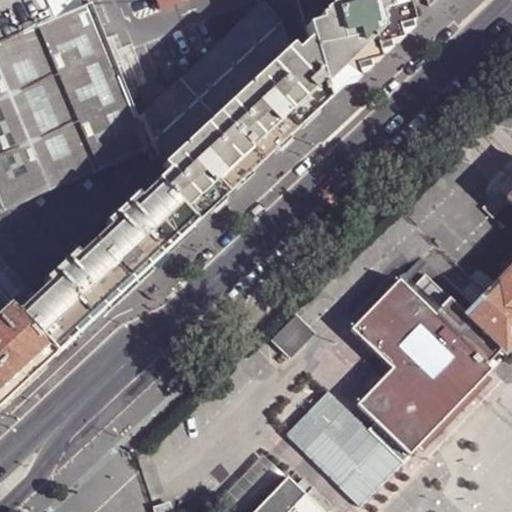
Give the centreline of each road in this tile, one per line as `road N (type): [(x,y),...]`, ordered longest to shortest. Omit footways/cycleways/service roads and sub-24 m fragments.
road 1 (trunk): [(0,457),(486,0)]
road 2 (trunk): [(485,0),(0,457)]
road 3 (primary): [(60,428),(511,8)]
